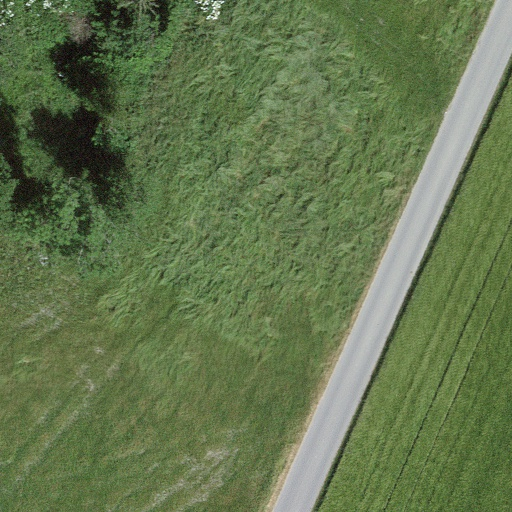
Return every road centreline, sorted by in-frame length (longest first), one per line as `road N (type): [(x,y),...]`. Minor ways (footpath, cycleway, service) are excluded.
road 1 (unclassified): [(511,2),(291,511)]
road 2 (track): [(22,0),(100,245),(13,511)]
